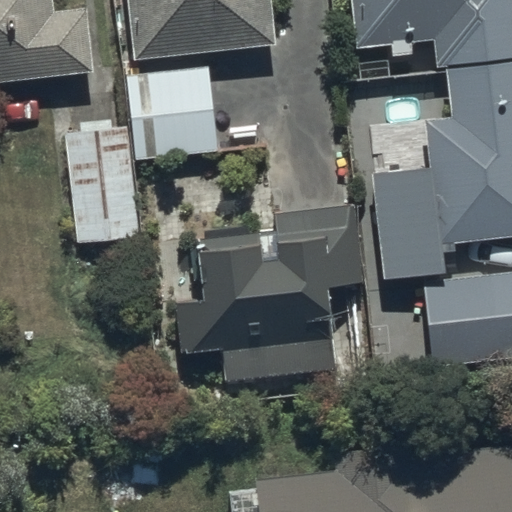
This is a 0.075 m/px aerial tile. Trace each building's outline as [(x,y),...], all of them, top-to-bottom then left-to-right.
[(0,0),(0,69),(87,60),(80,0),(0,0)] [(125,0),(131,51),(207,42),(269,34),(265,0),(125,0)] [(511,0),(349,0),(353,31),(433,23),(442,108),(420,110),(425,153),(372,158),(383,263),(437,258),(434,228),(511,219),(511,0)] [(122,52),(130,118),(134,152),(219,142),(207,42),(131,51),(122,52)] [(126,153),(122,119),(63,126),(75,229),(134,223),(126,153)] [(272,212),(192,218),(197,277),(170,292),(174,338),(218,335),(220,365),(331,357),(324,271),(362,268),(356,190),(271,196),(272,212)] [(511,259),(417,266),(422,339),(511,332),(511,259)] [(511,511),(511,430),(408,442),(407,432),(333,440),(335,460),(253,469),(256,511),(511,511)]
